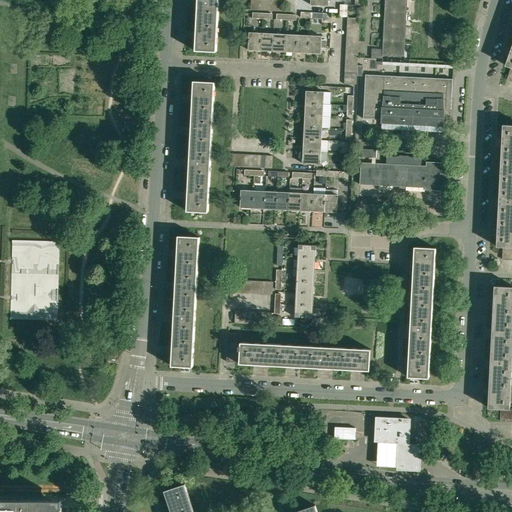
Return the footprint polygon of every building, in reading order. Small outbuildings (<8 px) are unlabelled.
[(218,20),(218,0),(197,0),(197,19),(218,20)] [(404,12),(404,6),(407,6),(407,0),(387,0),(387,5),(385,5),(385,11),(406,12),(404,12)] [(406,21),(406,12),(385,11),(387,12),(386,20),(384,19),(384,26),(406,27),(403,27),(403,21),(406,21)] [(216,52),(218,20),(197,19),(195,51),(216,52)] [(402,41),(402,36),(405,36),(406,27),(384,26),(386,26),(386,34),(383,34),(383,41),(405,42),(402,41)] [(260,51),(261,34),(249,33),(248,51),(260,51)] [(261,34),(260,51),(272,52),(273,35),(261,34)] [(273,35),(272,52),(284,52),(285,35),(273,35)] [(285,35),(284,52),(296,53),(297,36),(285,35)] [(297,36),(296,53),(308,54),(309,36),(297,36)] [(309,36),(308,54),(321,54),(322,37),(309,36)] [(404,51),(405,42),(383,41),(385,41),(385,49),(383,49),(382,56),(401,57),(402,51),(404,51)] [(453,79),(365,75),(363,119),(381,120),(381,123),(444,127),(444,118),(451,118),(453,79)] [(192,114),(213,115),(215,83),(193,81),(192,114)] [(306,92),(306,104),(323,105),(324,92),(306,92)] [(323,105),(306,104),(305,116),(322,116),(323,105)] [(211,148),(213,115),(192,114),(190,146),(211,148)] [(305,116),(304,128),(322,129),(322,116),(305,116)] [(511,125),(503,125),(501,156),(511,156),(511,125)] [(321,140),(322,129),(304,128),(304,140),(321,140)] [(304,140),(303,151),(321,152),(321,140),(304,140)] [(210,180),(211,148),(190,146),(188,179),(210,180)] [(361,157),(376,158),(377,150),(361,149),(361,157)] [(320,165),(321,152),(303,151),(303,153),(301,153),(300,159),(303,160),(303,164),(320,165)] [(386,164),(361,163),(359,184),(425,188),(425,190),(448,191),(449,163),(426,162),(426,166),(421,166),(421,164),(421,157),(423,157),(422,156),(421,157),(419,157),(418,158),(416,158),(415,158),(413,158),(412,157),(410,157),(409,156),(407,156),(401,156),(401,155),(399,156),(398,156),(396,157),(395,157),(393,157),(392,157),(390,156),(388,156),(387,155),(386,154),(385,155),(386,155),(386,162),(386,164)] [(511,186),(511,156),(501,156),(500,186),(511,186)] [(208,213),(210,180),(188,179),(187,212),(208,213)] [(511,186),(500,186),(498,216),(511,216),(511,186)] [(252,208),(253,191),(241,190),(241,208),(252,208)] [(253,191),(252,208),(264,209),(265,191),(253,191)] [(276,210),(277,192),(265,191),(264,209),(276,210)] [(288,210),(289,192),(277,192),(276,210),(288,210)] [(300,211),(301,193),(289,192),(288,210),(300,211)] [(312,211),(313,194),(301,193),(300,211),(312,211)] [(325,194),(313,194),(312,211),(324,212),(325,194)] [(325,194),(324,212),(337,212),(337,195),(325,194)] [(509,247),(511,247),(511,216),(498,216),(497,247),(503,247),(509,247)] [(176,269),(197,270),(199,237),(178,236),(176,269)] [(298,245),(298,257),(315,258),(316,246),(298,245)] [(413,279),(434,280),(436,248),(414,247),(413,279)] [(315,258),(298,257),(297,269),(314,270),(315,258)] [(196,302),(197,270),(176,269),(175,301),(196,302)] [(297,269),(296,281),(314,282),(314,270),(297,269)] [(432,313),(434,280),(413,279),(411,312),(432,313)] [(296,293),(313,294),(314,282),(296,281),(296,293)] [(493,316),(511,317),(511,287),(495,286),(493,316)] [(296,293),(295,305),(313,306),(313,294),(296,293)] [(194,335),(196,302),(175,301),(173,334),(194,335)] [(313,306),(295,305),(295,317),(312,318),(313,306)] [(409,344),(430,345),(432,313),(411,312),(409,344)] [(511,317),(493,316),(492,346),(511,347),(511,317)] [(228,333),(227,362),(239,363),(240,343),(241,343),(241,334),(228,333)] [(173,334),(172,360),(171,366),(193,367),(194,335),(173,334)] [(239,363),(239,364),(272,366),(273,344),(241,343),(240,343),(239,363)] [(273,344),(272,366),(304,367),(305,346),(273,344)] [(428,378),(430,345),(409,344),(407,377),(428,378)] [(305,346),(304,367),(337,369),(338,348),(305,346)] [(511,378),(511,360),(511,347),(492,346),(490,377),(511,378)] [(338,348),(337,369),(370,371),(371,349),(338,348)] [(501,409),(507,409),(510,409),(511,378),(490,377),(488,408),(501,409)] [(409,420),(377,418),(376,441),(408,442),(409,420)] [(355,439),(355,438),(355,437),(355,432),(356,432),(356,428),(336,428),(336,431),(336,436),(335,437),(335,438),(355,439)] [(398,472),(397,474),(421,475),(422,459),(422,448),(379,446),(378,457),(378,471),(398,472)] [(168,501),(169,504),(166,504),(167,506),(164,507),(165,511),(171,509),(171,511),(193,511),(184,484),(164,490),(168,501)] [(62,511),(62,499),(0,498),(0,511),(62,511)]
